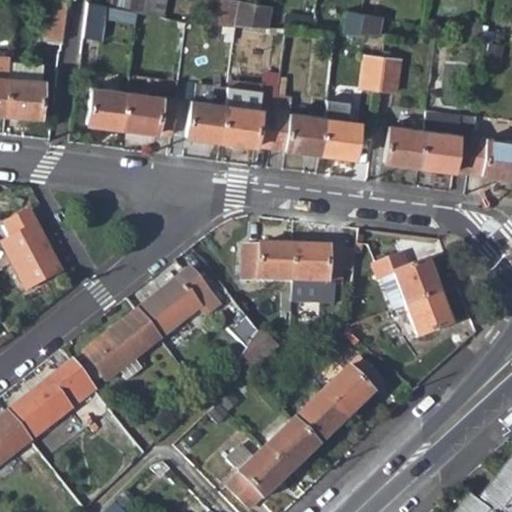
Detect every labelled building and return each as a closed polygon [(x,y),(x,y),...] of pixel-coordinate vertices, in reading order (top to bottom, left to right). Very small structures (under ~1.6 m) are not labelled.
[(42,41),(60,44),(65,0),(45,0),(46,5),(42,41)] [(123,0),(122,10),(135,13),(142,14),(144,0),(123,0)] [(164,0),(144,0),(142,14),(162,19),(164,0)] [(219,0),(213,0),(209,25),(233,27),(248,28),(252,5),(236,2),(236,3),(219,0)] [(104,19),(134,25),(135,13),(122,10),(86,2),(80,39),(101,41),(104,19)] [(269,8),(252,5),(248,28),(265,29),(269,8)] [(345,12),(341,34),(359,34),(362,15),(345,12)] [(380,19),(362,15),(359,34),(378,35),(380,19)] [(284,16),(283,30),(309,32),(311,19),(284,16)] [(463,22),(460,38),(479,39),(481,31),(481,25),(463,22)] [(488,32),(481,31),(479,39),(484,40),(486,41),(488,32)] [(358,88),(376,91),(381,58),(362,55),(358,88)] [(399,60),(381,58),(376,91),(394,94),(399,60)] [(41,65),(8,63),(7,77),(3,117),(38,119),(42,80),(38,80),(41,65)] [(259,92),(226,87),(224,104),(218,143),(268,150),(277,85),(278,74),(261,72),(259,92)] [(285,86),(277,85),(268,150),(318,156),(323,117),(289,112),(291,97),(283,96),(285,86)] [(84,126),(120,131),(125,92),(89,87),(84,126)] [(182,138),(218,143),(224,104),(202,101),(203,92),(191,91),(190,99),(187,99),(182,138)] [(120,131),(171,137),(175,99),(125,92),(120,131)] [(346,104),(324,101),(323,117),(318,156),(354,160),(359,121),(344,120),(346,104)] [(473,119),(424,111),(424,116),(417,168),(465,174),(471,136),(473,119)] [(380,163),(417,168),(424,116),(417,115),(415,129),(385,125),(380,163)] [(482,139),(471,136),(465,174),(511,180),(511,140),(482,136),(482,139)] [(57,274),(25,213),(1,226),(8,239),(0,243),(0,248),(24,292),(57,274)] [(279,314),(287,314),(288,306),(288,298),(290,247),(255,245),(254,247),(239,246),(237,283),(253,283),(254,282),(284,284),(284,293),(280,293),(279,314)] [(325,249),(290,247),(288,298),(296,298),(305,299),(309,305),(319,306),(325,300),(330,300),(331,287),(340,287),(342,251),(326,250),(325,249)] [(390,277),(401,309),(438,295),(426,261),(406,268),(400,254),(369,265),(375,282),(390,277)] [(187,269),(135,310),(160,341),(201,309),(194,300),(205,291),(187,269)] [(450,328),(438,295),(401,309),(403,314),(413,342),(450,328)] [(288,298),(288,306),(295,306),(296,298),(288,298)] [(384,315),(387,323),(398,319),(397,316),(403,314),(401,309),(384,315)] [(134,361),(160,341),(135,310),(78,354),(86,366),(82,370),(95,386),(100,382),(103,386),(119,373),(126,382),(141,370),(134,361)] [(245,375),(275,347),(261,333),(255,333),(235,365),(245,375)] [(356,358),(319,393),(345,421),(371,396),(371,394),(381,384),(356,358)] [(29,443),(95,392),(70,361),(4,413),(29,443)] [(319,393),(290,422),(315,449),(345,421),(319,393)] [(0,466),(29,443),(4,413),(0,416),(0,466)] [(511,414),(503,423),(509,429),(511,426),(511,414)] [(290,422),(260,450),(286,478),(315,449),(290,422)] [(171,447),(181,457),(186,451),(176,441),(171,447)] [(223,461),(236,475),(251,459),(239,446),(223,461)] [(236,475),(223,488),(245,511),(248,511),(259,502),(260,502),(286,478),(260,450),(251,459),(236,475)] [(511,453),(494,476),(511,490),(511,453)] [(511,511),(511,490),(494,476),(473,501),(485,511),(511,511)] [(132,499),(125,492),(112,504),(120,511),(132,499)] [(485,511),(473,501),(466,495),(451,511),(485,511)]
